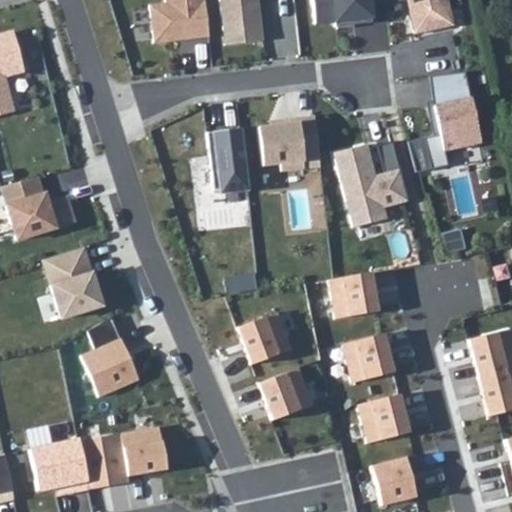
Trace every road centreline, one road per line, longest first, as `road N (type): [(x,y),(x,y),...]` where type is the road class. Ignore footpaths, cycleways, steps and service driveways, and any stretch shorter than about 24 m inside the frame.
road 1 (residential): [(99,109),(144,244),(249,484)]
road 2 (residential): [(372,80),(320,68),(99,109)]
road 3 (residential): [(433,294),(418,316),(468,511)]
road 4 (residential): [(249,484),(330,464),(340,511)]
